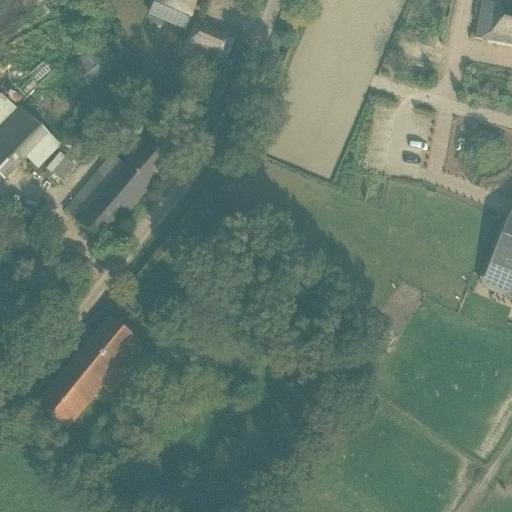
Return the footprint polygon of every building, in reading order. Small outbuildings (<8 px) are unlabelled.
[(0,0),(0,33),(54,0),(0,0)] [(154,0),(148,15),(141,29),(160,38),(167,23),(171,25),(176,13),(190,19),(198,0),(154,0)] [(483,1),(476,37),(511,43),(511,1),(506,0),(499,0),(499,4),(483,1)] [(104,7),(97,11),(102,21),(110,18),(104,7)] [(186,48),(222,64),(234,38),(197,22),(186,48)] [(100,46),(68,68),(83,89),(114,66),(100,46)] [(20,109),(0,131),(0,157),(12,145),(27,159),(49,136),(34,122),(20,109)] [(63,210),(101,243),(171,165),(145,141),(123,166),(111,156),(63,210)] [(59,154),(46,170),(62,184),(75,168),(59,154)] [(511,215),(485,281),(493,284),(511,292),(511,215)] [(107,319),(36,405),(52,418),(68,431),(103,387),(111,393),(124,377),(116,371),(138,344),(122,332),(107,319)] [(377,322),(368,332),(387,348),(395,339),(377,322)] [(178,379),(153,407),(164,416),(189,389),(178,379)]
